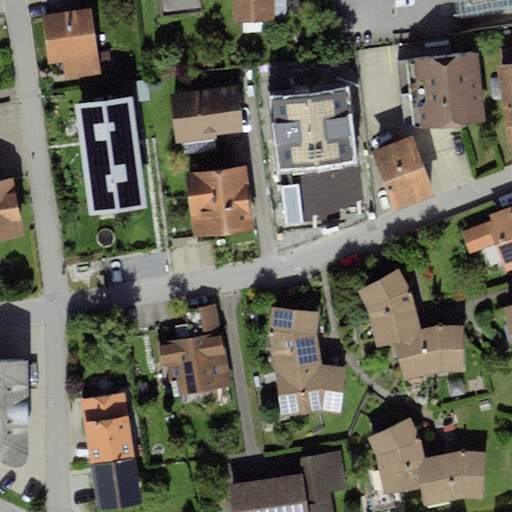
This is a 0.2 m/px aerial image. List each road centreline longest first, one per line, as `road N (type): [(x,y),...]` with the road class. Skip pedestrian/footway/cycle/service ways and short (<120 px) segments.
road 1 (residential): [(54,308),(277,266),(511,183)]
road 2 (residential): [(14,0),(54,308)]
road 3 (residential): [(54,308),(59,511)]
